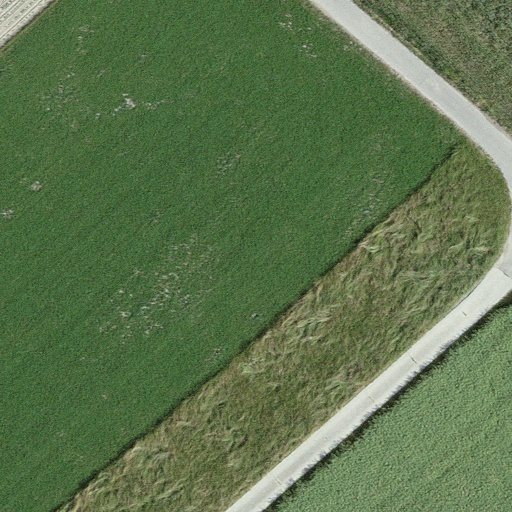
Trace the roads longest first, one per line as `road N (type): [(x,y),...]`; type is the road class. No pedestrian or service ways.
road 1 (track): [(230,511),(511,262)]
road 2 (track): [(511,164),(468,116),(330,0)]
